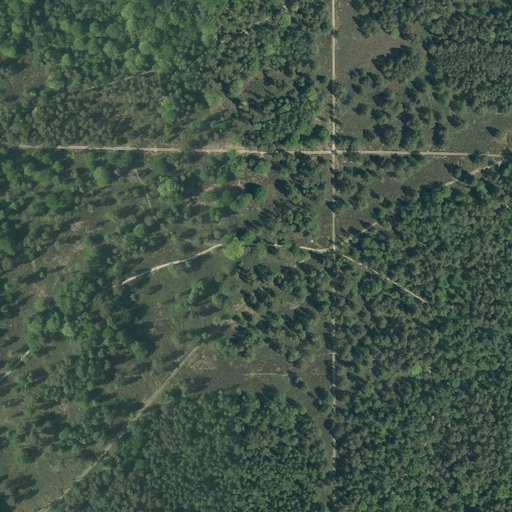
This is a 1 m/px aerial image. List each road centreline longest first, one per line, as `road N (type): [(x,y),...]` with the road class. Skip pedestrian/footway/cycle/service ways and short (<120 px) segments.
road 1 (track): [(0,146),(511,156)]
road 2 (track): [(43,511),(227,316),(322,251)]
